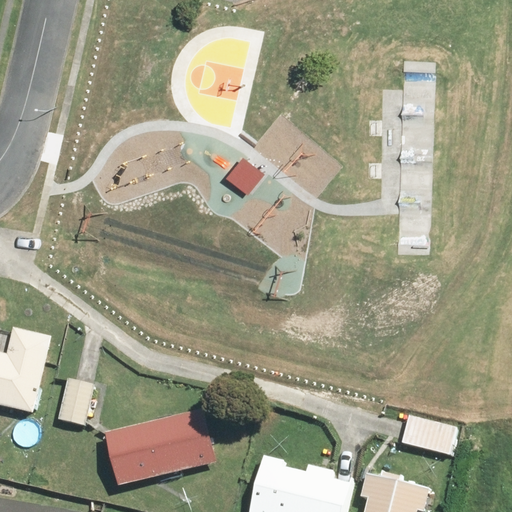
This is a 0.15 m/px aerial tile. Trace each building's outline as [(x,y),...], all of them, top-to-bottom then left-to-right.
[(0,354),(0,406),(34,415),(53,339),(15,330),(9,356),(0,354)] [(98,386),(68,380),(60,423),(90,428),(98,386)] [(108,436),(121,488),(217,464),(204,412),(108,436)] [(458,430),(406,419),(400,446),(452,457),(458,430)] [(267,456),(252,511),(347,511),(354,486),(334,480),(336,473),(311,467),(309,474),(285,469),(287,461),(267,456)] [(427,511),(433,489),(369,474),(363,500),(371,501),(368,511),(427,511)] [(71,511),(0,499),(0,511),(71,511)]
